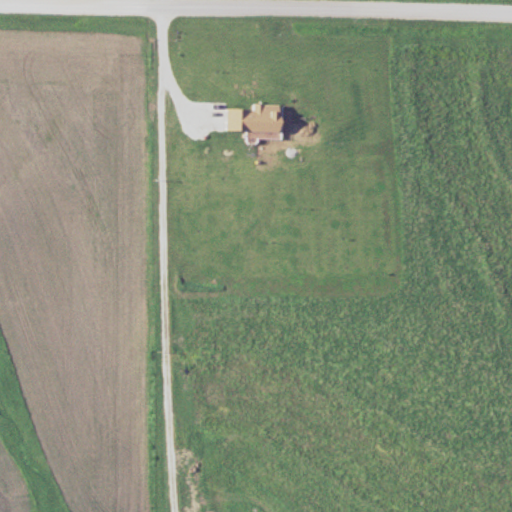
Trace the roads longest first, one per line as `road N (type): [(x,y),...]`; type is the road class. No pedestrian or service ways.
road 1 (tertiary): [(511,12),(280,0)]
road 2 (tertiary): [(155,0),(0,4)]
